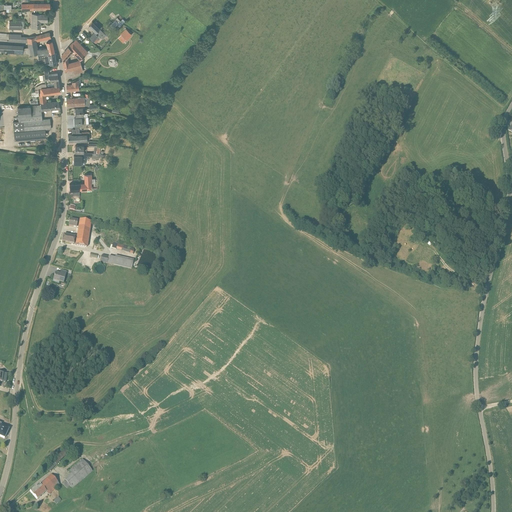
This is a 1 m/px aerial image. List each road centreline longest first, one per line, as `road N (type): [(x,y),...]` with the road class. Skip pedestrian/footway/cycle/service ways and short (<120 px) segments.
road 1 (unclassified): [(0,491),(27,321),(63,207),(55,0)]
road 2 (unclassified): [(492,511),(475,355),(509,196),(502,130),(511,104)]
road 3 (track): [(0,510),(57,448),(100,443)]
